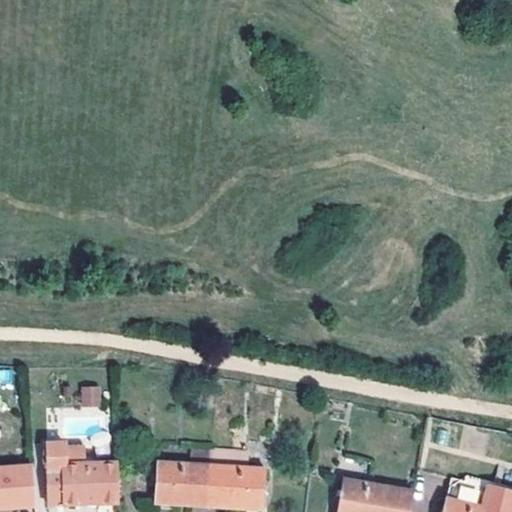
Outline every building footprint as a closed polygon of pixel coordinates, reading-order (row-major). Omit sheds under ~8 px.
[(0,370),(0,382),(11,383),(11,371),(0,370)] [(103,389),(87,389),(88,404),(103,403),(103,389)] [(83,449),(47,450),(49,506),(63,506),(117,505),(116,463),(84,465),(83,449)] [(211,466),(212,451),(191,450),(190,465),(157,463),(154,504),(208,508),(211,466)] [(0,510),(35,507),(31,466),(0,468),(0,510)] [(211,466),(208,508),(262,511),(265,470),(211,466)] [(511,511),(511,485),(491,480),(489,487),(453,477),(447,498),(443,511),(511,511)] [(409,511),(413,491),(343,479),(336,511),(409,511)]
